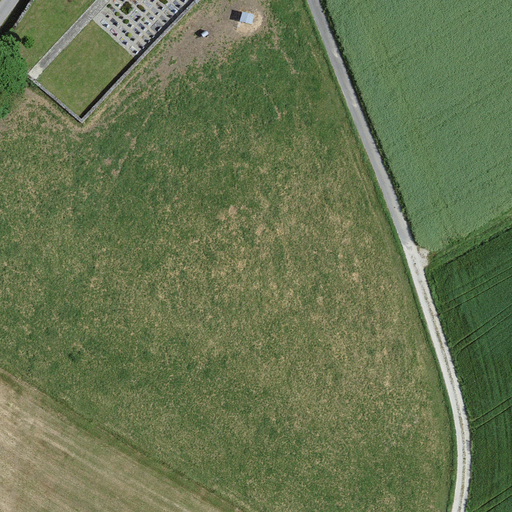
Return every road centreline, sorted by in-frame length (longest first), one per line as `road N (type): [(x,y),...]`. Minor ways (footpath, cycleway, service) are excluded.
road 1 (track): [(455,511),(467,422),(422,268),(511,217)]
road 2 (track): [(422,268),(314,0)]
